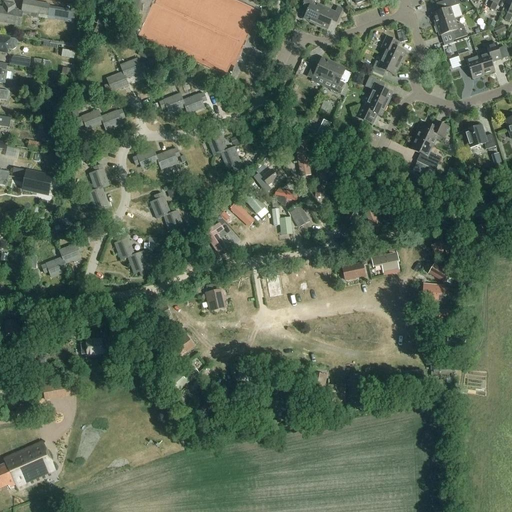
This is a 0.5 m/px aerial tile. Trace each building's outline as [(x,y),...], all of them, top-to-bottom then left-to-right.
[(26,0),(22,0),(21,12),(73,21),(75,11),(50,7),(50,4),(26,0)] [(133,0),(132,14),(139,15),(141,0),(133,0)] [(304,0),(302,5),(309,8),(303,19),(315,25),(323,8),(317,6),(319,0),(304,0)] [(435,26),(454,19),(450,8),(459,5),(457,0),(454,0),(437,6),(439,12),(431,14),(435,26)] [(487,0),(493,2),(489,9),(494,12),(498,5),(499,0),(487,0)] [(3,3),(2,8),(0,7),(0,23),(20,27),(22,12),(14,10),(15,5),(3,3)] [(323,8),(315,25),(327,30),(331,21),(336,23),(342,10),(337,7),(334,14),(323,8)] [(455,41),(467,37),(463,26),(460,24),(456,25),(454,19),(435,26),(439,37),(452,32),(455,41)] [(493,29),(496,36),(506,32),(503,25),(493,29)] [(403,31),(396,32),(398,40),(405,38),(403,31)] [(0,53),(7,54),(8,50),(14,51),(16,49),(18,43),(16,40),(10,39),(0,37),(0,53)] [(386,50),(383,57),(399,64),(405,53),(396,48),(398,43),(387,38),(382,48),(386,50)] [(486,47),(488,54),(477,57),(483,76),(494,73),(491,63),(501,60),(496,44),(486,47)] [(62,50),(61,57),(73,60),(75,52),(62,50)] [(472,80),(483,76),(477,57),(471,59),(469,52),(458,56),(462,69),(468,67),(472,80)] [(12,57),(10,65),(29,68),(30,60),(12,57)] [(399,64),(383,57),(380,64),(376,62),(371,72),(382,77),(385,72),(394,76),(399,64)] [(325,81),(333,65),(321,59),(317,68),(312,66),(307,77),(312,80),(314,76),(325,81)] [(125,80),(142,73),(141,73),(146,71),(143,64),(139,65),(136,60),(120,66),(122,73),(125,80)] [(147,63),(149,68),(156,65),(154,60),(147,63)] [(40,71),(48,72),(50,63),(41,61),(40,71)] [(333,65),(325,81),(337,86),(334,93),(339,95),(345,84),(339,82),(345,70),(333,65)] [(128,87),(125,80),(122,73),(106,80),(108,85),(104,87),(107,94),(111,93),(128,87)] [(365,87),(373,91),(369,98),(386,105),(391,94),(382,90),(385,84),(369,77),(365,87)] [(0,100),(1,101),(7,102),(8,92),(0,90),(0,100)] [(185,108),(184,108),(187,115),(204,109),(202,103),(206,101),(203,94),(199,96),(199,95),(182,102),(185,108)] [(168,115),(184,108),(185,108),(182,102),(180,95),(163,101),(163,102),(159,103),(162,111),(166,109),(168,115)] [(386,105),(369,98),(364,110),(360,108),(355,118),(372,125),(376,115),(380,117),(386,105)] [(86,131),(103,125),(100,118),(98,111),(81,118),(77,120),(80,127),(84,126),(86,131)] [(103,125),(105,132),(122,125),(120,120),(124,118),(121,111),(117,112),(100,118),(103,125)] [(0,127),(9,129),(10,119),(0,117),(0,127)] [(433,122),(431,127),(423,124),(422,126),(419,124),(416,132),(419,133),(416,139),(432,147),(435,140),(440,142),(442,138),(444,139),(449,129),(433,122)] [(484,137),(481,126),(462,132),(465,140),(466,140),(469,149),(484,144),(486,150),(495,147),(491,135),(484,137)] [(213,157),(220,154),(226,151),(220,135),(219,135),(218,131),(210,134),(212,138),(207,140),(213,157)] [(238,137),(231,140),(233,146),(241,142),(238,137)] [(429,153),(432,147),(416,139),(410,150),(422,156),(418,163),(435,171),(441,159),(429,153)] [(29,141),(28,147),(41,150),(42,143),(29,141)] [(307,159),(307,156),(310,156),(307,141),(306,141),(295,143),(296,151),(298,162),(301,178),(310,176),(307,159)] [(220,154),(227,170),(232,168),(234,172),(241,170),(239,165),(240,165),(233,148),(226,151),(220,154)] [(142,170),(158,164),(156,157),(153,150),(136,157),(137,158),(132,159),(135,167),(139,165),(142,170)] [(158,164),(161,171),(177,164),(175,159),(179,157),(176,150),(172,151),(156,157),(158,164)] [(93,156),(85,159),(87,166),(96,163),(93,156)] [(89,175),(95,191),(101,189),(102,190),(109,187),(103,170),(102,170),(100,166),(93,168),(95,173),(89,175)] [(449,168),(446,177),(452,179),(455,170),(449,168)] [(260,177),(267,187),(277,178),(270,169),(260,177)] [(324,195),(325,169),(317,169),(316,195),(324,195)] [(0,185),(7,186),(9,173),(0,170),(0,185)] [(48,196),(52,177),(26,171),(22,190),(48,196)] [(338,194),(344,183),(335,178),(331,186),(336,189),(334,191),(338,194)] [(251,180),(246,185),(249,188),(254,183),(251,180)] [(101,189),(95,191),(88,194),(94,211),(99,209),(101,213),(108,211),(107,206),(102,190),(101,189)] [(173,189),(167,191),(170,199),(176,197),(173,189)] [(266,208),(250,189),(241,197),(256,216),(266,208)] [(272,199),(285,208),(286,200),(296,202),(298,194),(278,191),(272,199)] [(342,209),(350,198),(342,192),(335,203),(342,209)] [(156,220),(163,218),(163,217),(170,214),(163,198),(161,194),(154,197),(155,201),(150,204),(156,220)] [(235,204),(230,210),(249,228),(255,221),(235,204)] [(310,223),(300,206),(288,213),(298,229),(310,223)] [(371,206),(363,209),(371,231),(379,228),(371,206)] [(340,224),(351,231),(361,214),(350,207),(340,224)] [(279,209),(271,210),(273,227),(279,226),(280,237),(292,235),(290,218),(280,219),(279,209)] [(163,217),(163,218),(170,234),(175,232),(177,236),(184,233),(182,229),(183,229),(177,212),(170,214),(163,217)] [(218,218),(215,220),(218,223),(221,227),(225,223),(218,215),(217,216),(218,218)] [(68,219),(59,222),(62,230),(70,228),(68,219)] [(199,219),(193,222),(195,229),(202,226),(199,219)] [(212,226),(202,233),(217,254),(226,248),(217,234),(224,230),(221,227),(218,223),(212,227),(212,226)] [(482,228),(471,234),(479,249),(490,243),(482,228)] [(127,258),(134,256),(128,239),(127,240),(125,235),(118,238),(120,242),(114,245),(120,261),(127,259),(127,258)] [(446,254),(456,249),(451,240),(445,243),(444,243),(442,244),(440,240),(437,241),(437,242),(431,245),(435,254),(444,250),(446,254)] [(59,252),(61,259),(62,258),(64,265),(81,258),(79,253),(83,251),(80,244),(76,246),(76,245),(59,252)] [(127,258),(127,259),(134,275),(139,273),(141,277),(148,275),(147,270),(141,253),(134,256),(127,258)] [(397,253),(371,259),(373,269),(381,267),(382,274),(399,271),(397,264),(399,263),(397,253)] [(36,270),(37,258),(28,257),(28,269),(36,270)] [(62,258),(61,259),(45,265),(41,267),(44,274),(48,273),(50,278),(67,272),(64,265),(62,258)] [(361,263),(341,268),(344,282),(365,277),(363,266),(368,265),(366,258),(360,259),(361,263)] [(428,274),(444,283),(450,272),(434,264),(428,274)] [(275,282),(267,283),(268,291),(276,290),(275,282)] [(423,285),(421,300),(443,303),(445,287),(423,285)] [(204,294),(209,313),(226,309),(222,289),(204,294)] [(171,316),(166,305),(142,318),(148,329),(171,316)] [(427,314),(428,323),(434,322),(435,329),(444,328),(442,321),(449,320),(448,310),(427,314)] [(5,335),(11,334),(11,337),(12,338),(14,337),(15,345),(23,344),(21,333),(17,333),(16,322),(4,324),(5,335)] [(128,335),(123,338),(129,347),(142,338),(133,325),(124,330),(128,335)] [(177,361),(195,349),(185,335),(168,348),(177,361)] [(101,355),(100,341),(86,342),(86,344),(82,345),(83,355),(87,355),(87,356),(101,355)] [(244,359),(238,379),(251,383),(257,364),(244,359)] [(454,366),(453,360),(449,361),(432,361),(433,369),(442,369),(449,369),(454,368),(454,366)] [(196,365),(182,377),(178,372),(168,381),(178,392),(201,370),(196,365)] [(280,380),(266,369),(256,383),(270,393),(280,380)] [(314,374),(309,394),(322,397),(327,376),(314,374)] [(423,375),(408,376),(409,388),(424,386),(423,375)] [(297,379),(286,396),(284,395),(280,404),(293,411),(298,403),(292,399),(303,383),(297,379)] [(347,381),(348,398),(364,396),(363,379),(347,381)] [(389,397),(385,383),(373,387),(377,401),(389,397)] [(327,403),(336,403),(336,406),(344,407),(345,392),(336,391),(336,388),(327,387),(327,403)] [(215,390),(199,410),(206,415),(222,394),(215,390)] [(237,401),(224,402),(225,424),(238,423),(237,401)] [(110,464),(86,411),(58,423),(76,462),(55,471),(42,443),(3,460),(5,465),(0,467),(0,489),(8,486),(9,489),(15,486),(16,488),(48,474),(55,489),(110,464)]
